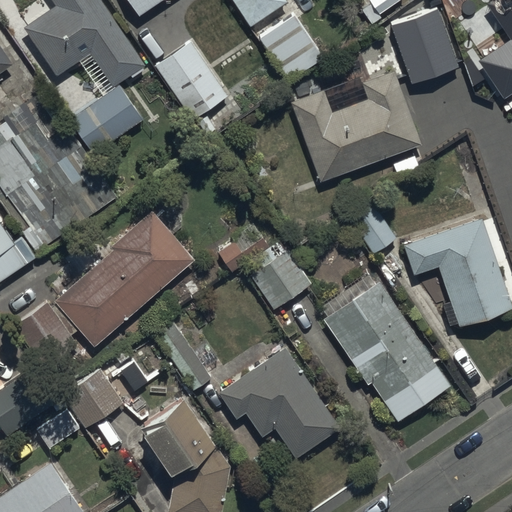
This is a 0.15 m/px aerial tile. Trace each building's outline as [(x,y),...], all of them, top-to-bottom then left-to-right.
[(145,59),(105,0),(53,0),(24,20),(56,69),(90,46),(113,80),(131,68),(133,72),(144,65),(142,61),(145,59)] [(132,0),(138,9),(152,0),(132,0)] [(281,0),(234,0),(248,22),(281,0)] [(373,0),(380,9),(392,0),(373,0)] [(468,0),(443,0),(449,15),(471,8),(468,0)] [(511,0),(493,0),(487,5),(511,40),(479,61),(504,98),(511,92),(511,0)] [(412,84),(459,67),(437,7),(390,23),(412,84)] [(324,51),(294,8),(257,33),(287,76),(324,51)] [(227,91),(190,35),(153,60),(190,116),(227,91)] [(0,66),(13,58),(0,38),(0,195),(33,246),(115,193),(43,83),(21,98),(34,116),(15,128),(7,117),(0,121),(0,66)] [(422,138),(394,64),(362,76),(367,91),(333,104),(325,83),(310,89),(305,76),(286,83),(321,176),(422,138)] [(119,80),(70,112),(93,149),(143,116),(119,80)] [(511,101),(503,105),(511,133),(511,101)] [(397,232),(372,196),(348,212),(373,249),(397,232)] [(94,341),(193,253),(153,204),(109,240),(113,245),(54,293),(94,341)] [(458,316),(459,320),(511,302),(511,300),(481,213),(405,239),(415,268),(438,260),(451,296),(442,299),(449,319),(458,316)] [(0,276),(28,258),(0,216),(0,276)] [(244,262),(269,243),(252,219),(217,245),(234,269),(244,262)] [(269,243),(244,262),(275,305),(311,279),(280,235),(269,243)] [(328,311),(323,314),(398,416),(450,377),(370,267),(322,302),(328,311)] [(211,373),(171,315),(152,327),(192,386),(211,373)] [(339,420),(284,340),(218,385),(237,413),(246,406),(263,430),(276,422),(295,450),(339,420)] [(36,362),(0,384),(0,419),(6,429),(58,396),(36,362)] [(85,422),(124,397),(102,363),(63,389),(85,422)] [(183,391),(141,420),(176,469),(168,509),(184,511),(220,511),(231,459),(183,391)] [(67,403),(37,424),(50,443),(80,422),(67,403)] [(0,489),(0,511),(87,511),(90,511),(52,455),(0,489)] [(141,511),(134,500),(115,511),(141,511)]
